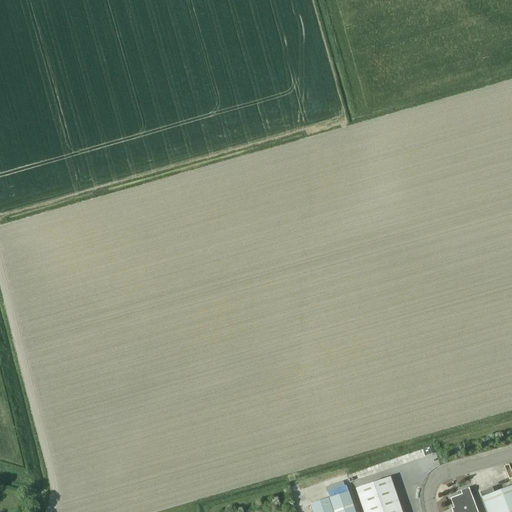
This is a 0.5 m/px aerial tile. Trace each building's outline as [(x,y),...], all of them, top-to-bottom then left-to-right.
[(426,463),(438,460),(435,445),(423,447),(426,463)] [(502,489),(511,485),(511,477),(506,462),(494,467),(502,489)] [(401,511),(390,477),(355,489),(363,511),(401,511)] [(327,492),(329,498),(310,505),(312,511),(355,511),(348,491),(346,486),(327,492)] [(511,511),(511,486),(481,498),(486,511),(511,511)] [(477,511),(468,488),(460,491),(462,494),(450,498),(453,508),(451,509),(452,511),(477,511)]
